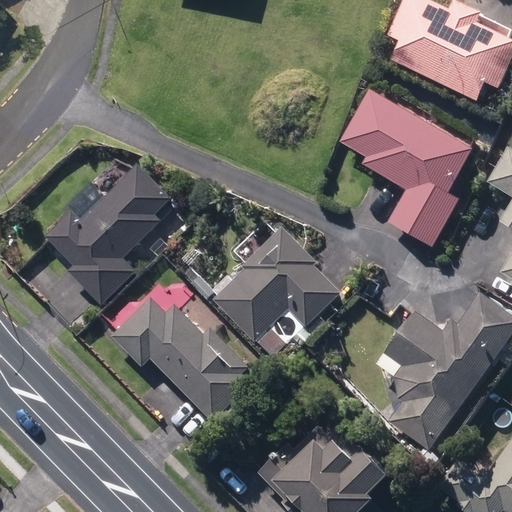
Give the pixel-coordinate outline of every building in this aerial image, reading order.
[(391,62),(477,104),(486,85),(498,92),(511,62),(511,40),(511,41),(511,39),(511,31),(483,17),(484,15),(455,1),(450,11),(427,0),(404,0),(387,37),(400,44),(391,62)] [(390,225),(434,250),(461,202),(449,195),(473,151),(370,94),(342,145),(367,159),(363,167),(408,191),(390,225)] [(511,150),(508,149),(487,185),(511,199),(511,201),(500,223),(511,230),(511,256),(501,276),(511,282),(511,150)] [(68,273),(103,308),(139,273),(126,261),(163,224),(157,217),(173,201),(139,166),(82,221),(72,212),(45,239),(73,268),(68,273)] [(215,302),(256,345),(291,311),(307,329),(341,295),(314,267),(316,265),(283,229),(243,267),(247,272),(215,302)] [(154,250),(161,256),(169,247),(163,241),(154,250)] [(420,459),(430,469),(439,460),(430,452),(498,355),(503,359),(511,346),(511,344),(508,341),(511,334),(511,316),(479,294),(457,325),(452,320),(444,332),(415,312),(385,356),(402,368),(387,390),(404,402),(388,424),(427,451),(420,459)] [(151,361),(214,425),(236,403),(244,411),(255,400),(247,392),(253,386),(243,376),(250,369),(211,330),(205,337),(175,306),(166,315),(152,299),(112,338),(142,369),(151,361)] [(380,511),(372,504),(374,502),(369,496),(388,477),(337,428),(328,438),(318,428),(294,452),(287,445),(258,474),(285,502),(282,504),(290,511),(380,511)] [(511,511),(511,441),(490,474),(484,469),(480,476),(458,461),(438,489),(459,504),(457,508),(462,511),(511,511)] [(195,453),(208,468),(219,457),(205,443),(195,453)]
